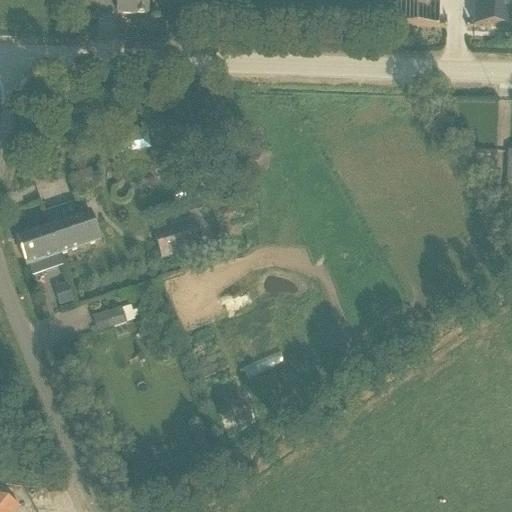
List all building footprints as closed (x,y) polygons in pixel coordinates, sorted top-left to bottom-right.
[(117,0),(117,15),(147,16),(147,0),(117,0)] [(396,27),(439,28),(439,0),(394,0),(394,26),(394,27),(396,27)] [(511,0),(474,0),(474,28),(511,28),(511,0)] [(147,136),(132,139),(135,153),(150,150),(147,136)] [(44,214),(48,228),(58,257),(100,243),(90,213),(76,218),(71,205),(44,214)] [(161,259),(198,248),(188,215),(151,226),(161,259)] [(48,228),(16,239),(26,268),(58,257),(48,228)] [(68,286),(53,290),(58,307),(73,303),(68,286)] [(121,309),(92,319),(97,334),(126,324),(121,309)] [(0,511),(20,511),(22,511),(0,492),(0,511)]
